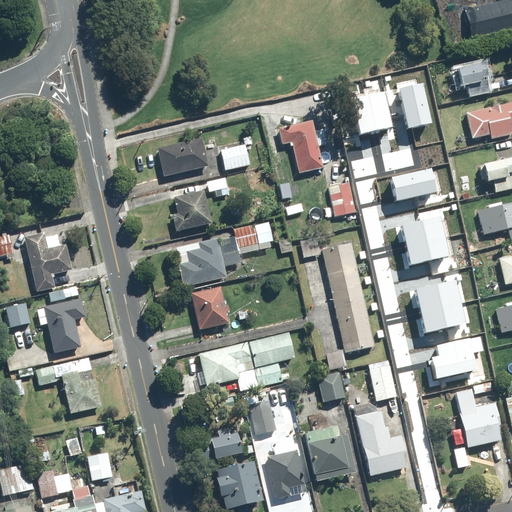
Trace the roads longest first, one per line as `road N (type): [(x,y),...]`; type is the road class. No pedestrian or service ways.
road 1 (tertiary): [(96,175),(172,511)]
road 2 (tertiary): [(64,31),(87,77),(96,175)]
